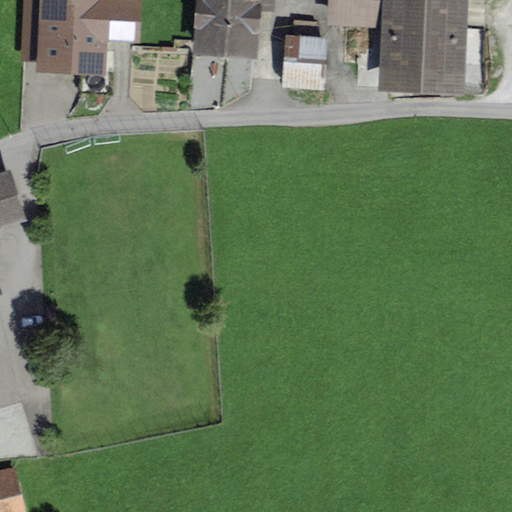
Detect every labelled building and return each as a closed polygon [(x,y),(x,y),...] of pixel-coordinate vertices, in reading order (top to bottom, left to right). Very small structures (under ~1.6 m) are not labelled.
[(272,10),(272,0),(199,0),(196,44),(254,49),(258,9),(272,10)] [(485,0),(334,0),(334,19),(391,22),(388,85),(454,88),(457,29),(484,30),(485,0)] [(97,65),(99,34),(133,36),(134,6),(48,1),(45,62),(97,65)] [(328,19),(294,19),(295,33),(329,32),(328,19)] [(292,43),(289,80),(322,83),(325,46),(292,43)] [(0,178),(0,220),(17,215),(4,177),(0,178)] [(0,511),(21,511),(12,470),(0,472),(0,511)]
